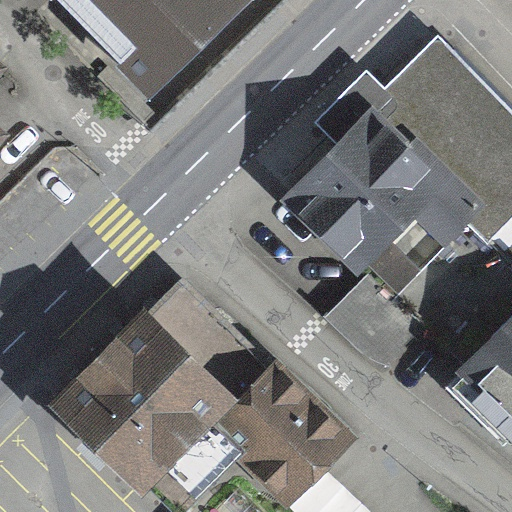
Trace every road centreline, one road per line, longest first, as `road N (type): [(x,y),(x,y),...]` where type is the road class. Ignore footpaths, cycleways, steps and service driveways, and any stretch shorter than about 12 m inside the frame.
road 1 (residential): [(163,194),(310,338),(511,499)]
road 2 (primary): [(364,0),(163,194)]
road 3 (primary): [(163,194),(0,358)]
